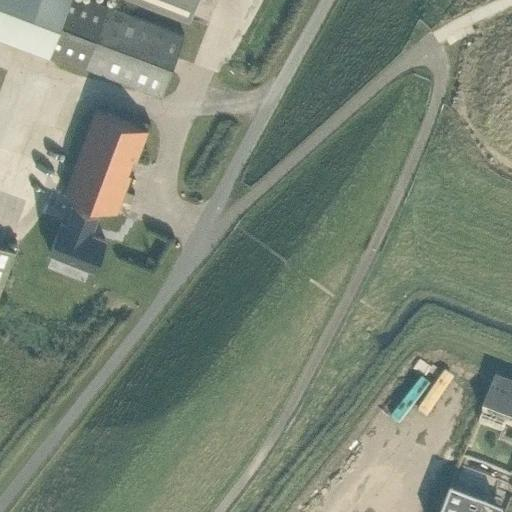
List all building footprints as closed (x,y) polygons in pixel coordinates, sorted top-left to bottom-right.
[(93,0),(65,0),(46,51),(161,95),(184,34),(93,0)] [(139,0),(191,19),(198,0),(139,0)] [(96,108),(64,192),(117,211),(122,198),(126,188),(131,173),(127,172),(133,157),(137,158),(148,129),(137,124),(96,108)] [(139,118),(137,124),(148,129),(151,123),(139,118)] [(61,222),(49,252),(94,269),(105,239),(104,239),(90,233),(97,215),(73,205),(66,224),(61,222)] [(0,244),(0,295),(17,251),(0,244)] [(451,502),(447,511),(505,511),(510,500),(511,500),(511,476),(511,474),(511,388),(496,383),(483,416),(471,448),(469,447),(448,501),(451,502)]
